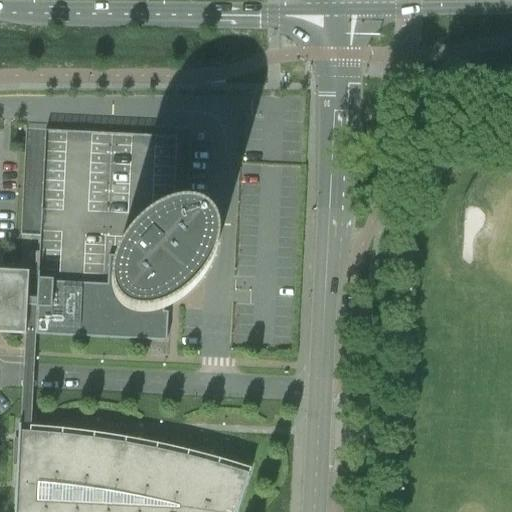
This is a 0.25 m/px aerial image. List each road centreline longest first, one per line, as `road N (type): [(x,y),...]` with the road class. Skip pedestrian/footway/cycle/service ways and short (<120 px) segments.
road 1 (residential): [(311,511),(342,84),(340,10)]
road 2 (secondary): [(0,7),(258,17),(340,10)]
road 3 (secondary): [(340,10),(511,9)]
